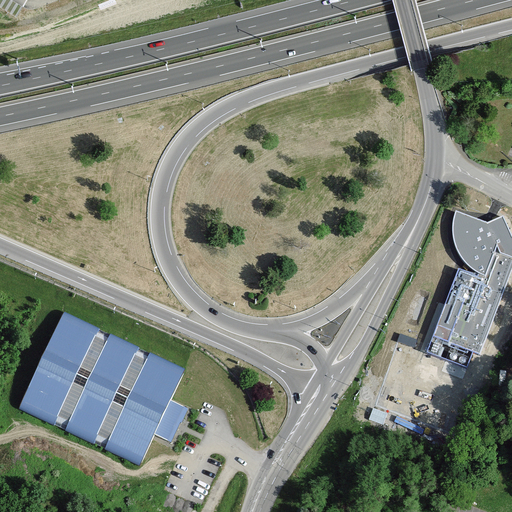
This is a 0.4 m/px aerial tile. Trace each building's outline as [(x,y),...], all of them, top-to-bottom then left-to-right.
[(511,232),(505,217),(488,224),(485,223),(457,212),(454,225),(454,236),(455,243),(458,249),(461,257),(464,260),(468,265),(471,269),(480,274),(478,277),(459,271),(433,337),(474,352),(483,355),(499,312),(492,309),(498,295),(504,297),(511,275),(511,232)] [(498,295),(492,309),(499,312),(504,297),(498,295)] [(98,332),(64,316),(19,411),(53,428),(55,424),(66,429),(64,433),(94,447),(95,443),(106,448),(104,452),(140,467),(155,436),(169,442),(178,423),(182,425),(188,411),(170,403),(184,372),(150,356),(148,359),(137,354),(138,350),(109,337),(108,341),(96,336),(98,332)] [(98,332),(96,336),(108,341),(109,337),(98,332)] [(474,352),(433,337),(427,353),(468,368),(474,352)] [(138,350),(137,354),(148,359),(150,356),(138,350)] [(387,407),(405,415),(411,401),(394,392),(387,407)] [(178,423),(169,442),(172,444),(181,427),(182,425),(178,423)] [(55,424),(53,428),(64,433),(66,429),(55,424)] [(95,443),(94,447),(104,452),(106,448),(95,443)]
